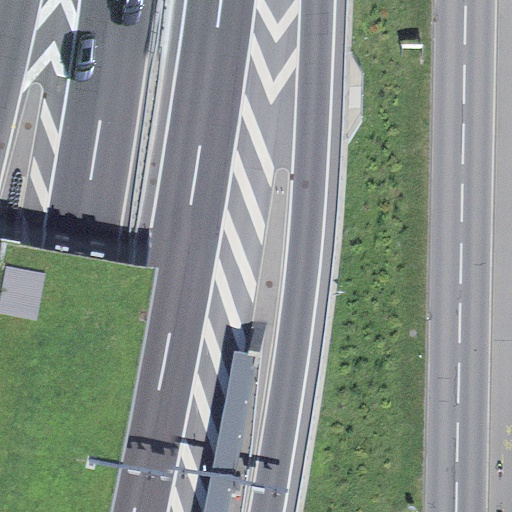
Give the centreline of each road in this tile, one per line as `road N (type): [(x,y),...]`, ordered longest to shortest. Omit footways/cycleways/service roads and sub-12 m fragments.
road 1 (motorway): [(114,0),(80,259),(28,511)]
road 2 (motorway): [(136,511),(201,154),(218,0)]
road 3 (motorway): [(267,511),(304,236),(318,0)]
road 4 (primary): [(459,511),(468,0)]
